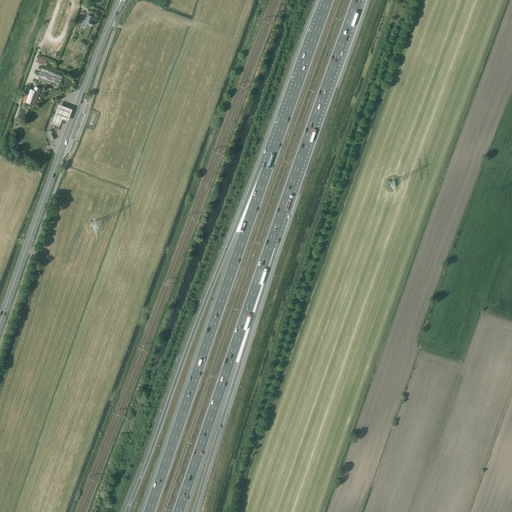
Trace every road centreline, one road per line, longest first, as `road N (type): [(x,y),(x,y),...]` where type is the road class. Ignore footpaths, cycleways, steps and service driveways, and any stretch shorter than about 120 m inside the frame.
road 1 (track): [(231,511),(294,304),(306,294),(408,0)]
road 2 (motorway): [(267,169),(226,249),(126,511)]
road 3 (motorway): [(267,169),(149,511)]
road 4 (secondary): [(0,322),(114,14)]
road 5 (motorway): [(178,511),(269,246)]
road 6 (motorway): [(195,511),(269,246)]
road 7 (motorway): [(269,246),(357,0)]
road 8 (motorway): [(328,0),(267,169)]
